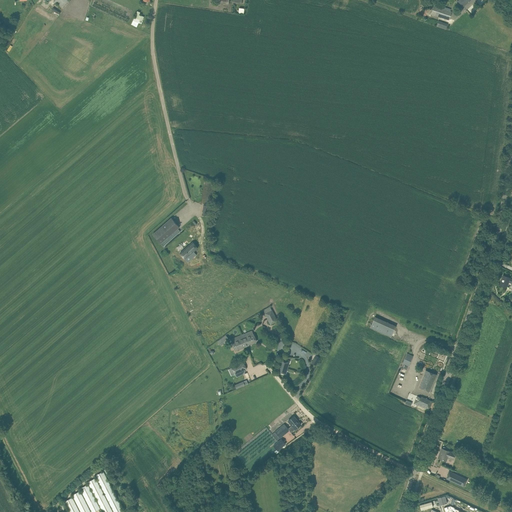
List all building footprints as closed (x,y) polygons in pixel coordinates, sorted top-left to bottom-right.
[(69,0),(54,0),(53,1),(63,8),(69,0)] [(447,10),(434,6),(431,14),(449,20),(452,12),(450,11),(451,9),(448,8),(447,10)] [(135,18),(134,19),(142,22),(144,16),(139,15),(140,12),(137,11),(135,18)] [(172,218),(153,234),(161,243),(179,227),(172,218)] [(198,243),(185,254),(190,260),(203,249),(198,243)] [(510,278),(508,277),(503,275),(499,285),(506,287),(508,282),(511,283),(511,278),(510,278)] [(272,310),(265,314),(268,320),(275,316),(272,310)] [(371,329),(393,337),(397,324),(376,316),(371,329)] [(233,339),(230,340),(231,343),(235,342),(237,349),(238,350),(249,345),(249,344),(256,342),(256,341),(254,334),(252,331),(246,334),(237,337),(233,339)] [(226,335),(218,341),(221,345),(229,339),(226,335)] [(407,354),(403,363),(409,366),(413,356),(407,354)] [(232,368),(228,369),(231,376),(235,374),(236,377),(243,374),(242,371),(245,370),(247,369),(244,363),(232,368)] [(426,370),(419,387),(429,391),(436,375),(426,370)] [(417,396),(414,404),(429,410),(433,401),(421,396),(421,398),(417,396)] [(301,424),(294,416),(288,421),(292,425),(288,429),(284,424),(272,434),(277,441),(289,430),(291,433),(301,424)] [(273,445),(276,448),(278,450),(286,444),(282,439),(273,445)] [(449,451),(442,448),(440,452),(441,452),(439,458),(446,461),(447,457),(454,459),(455,454),(449,451)] [(123,511),(103,471),(96,475),(114,511),(123,511)] [(448,475),(446,478),(464,487),(468,480),(456,474),(455,473),(453,477),(448,475)] [(88,482),(103,511),(113,511),(96,478),(88,482)] [(101,511),(88,484),(80,488),(92,511),(101,511)] [(72,495),(81,511),(90,511),(80,491),(72,495)] [(79,511),(72,497),(65,501),(70,511),(79,511)] [(445,497),(438,499),(440,506),(447,504),(445,497)]
